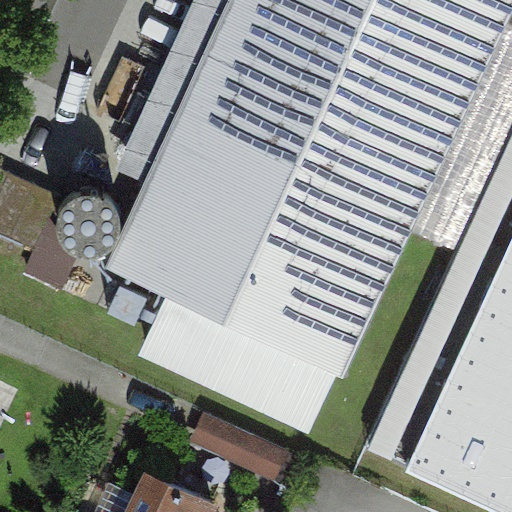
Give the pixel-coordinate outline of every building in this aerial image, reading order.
[(511,12),(505,10),(509,0),(203,0),(126,168),(156,182),(117,263),(162,284),(139,336),(308,413),(331,361),(339,366),(407,220),(451,241),(511,112),(511,12)] [(62,196),(30,181),(5,233),(38,248),(62,196)] [(62,208),(60,219),(61,230),(66,239),(74,247),(83,252),(94,254),(105,251),(115,246),(122,237),(126,227),(126,216),(123,206),(117,197),(108,190),(97,187),(86,188),(76,191),(68,198),(62,208)] [(511,235),(407,464),(511,510),(511,235)] [(288,439),(203,401),(188,432),(273,471),(288,439)] [(209,511),(213,504),(151,475),(134,511),(209,511)]
